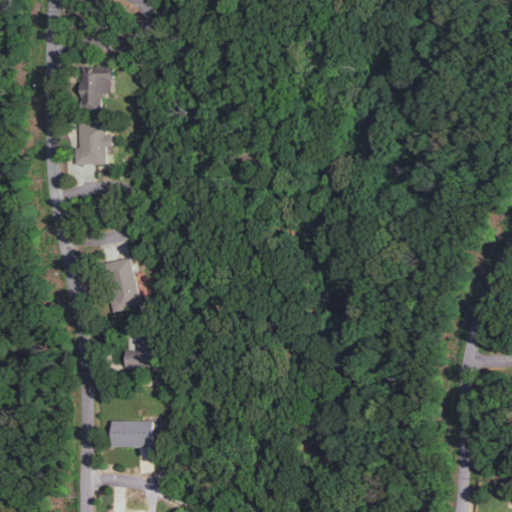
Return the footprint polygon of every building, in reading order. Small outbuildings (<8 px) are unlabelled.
[(82,107),(103,108),(103,93),(111,93),(111,79),(115,79),(115,66),(83,66),(82,107)] [(108,163),(108,146),(114,146),(114,134),(108,134),(108,121),(81,122),(81,148),(77,148),(77,164),(108,163)] [(107,262),(117,310),(143,306),(133,257),(107,262)] [(126,350),(127,368),(163,367),(162,332),(140,332),(140,350),(126,350)] [(113,420),(114,446),(156,445),(155,419),(113,420)]
